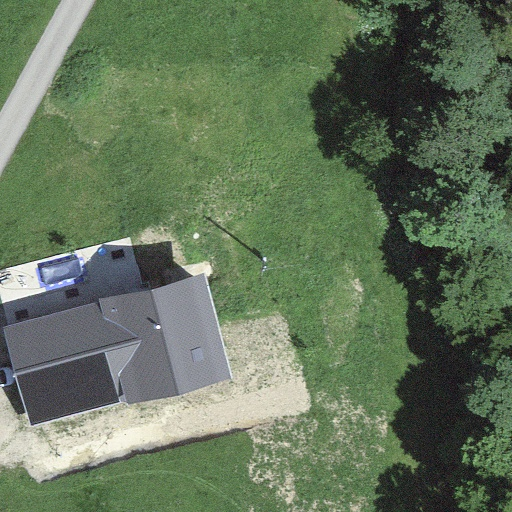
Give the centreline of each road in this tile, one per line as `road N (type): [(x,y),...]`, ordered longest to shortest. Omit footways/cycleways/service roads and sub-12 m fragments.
road 1 (track): [(279,511),(270,310),(263,257),(248,240),(139,209),(85,205),(0,223)]
road 2 (unclassified): [(78,0),(0,147)]
